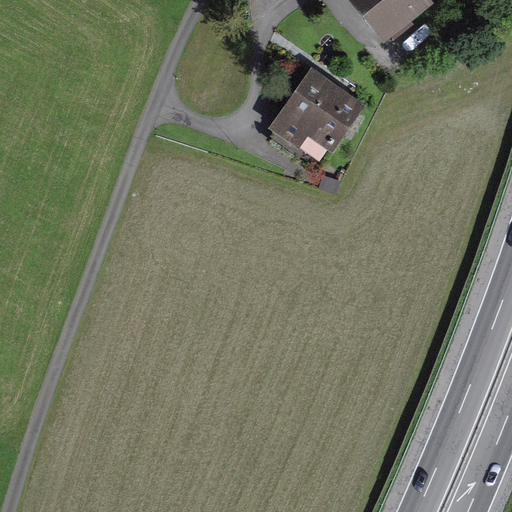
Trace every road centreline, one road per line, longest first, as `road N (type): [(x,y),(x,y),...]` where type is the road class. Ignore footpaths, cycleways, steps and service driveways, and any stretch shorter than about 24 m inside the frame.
road 1 (track): [(10,511),(73,318),(204,0)]
road 2 (trunk): [(511,274),(417,511)]
